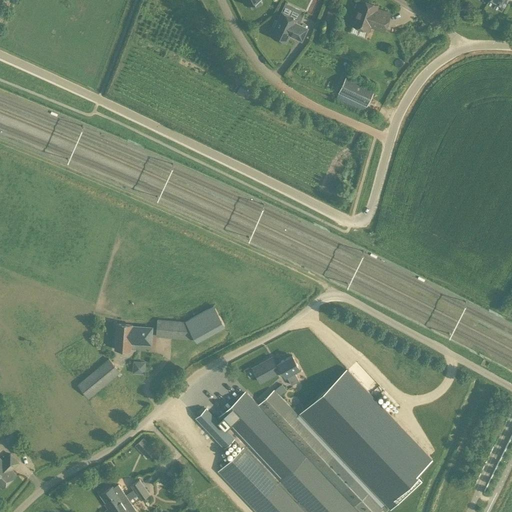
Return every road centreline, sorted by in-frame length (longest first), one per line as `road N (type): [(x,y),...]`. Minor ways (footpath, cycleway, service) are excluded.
road 1 (unclassified): [(459,50),(411,92),(368,211),(357,221),(0,55)]
road 2 (unclassified): [(19,511),(40,490),(122,441),(195,373),(328,296),(511,388)]
